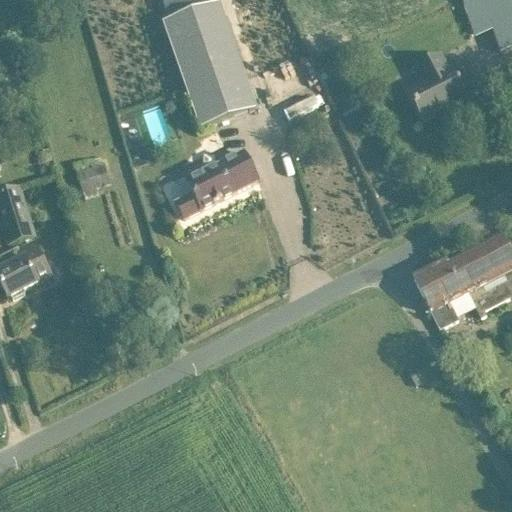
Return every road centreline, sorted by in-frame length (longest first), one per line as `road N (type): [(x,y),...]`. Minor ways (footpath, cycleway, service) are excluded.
road 1 (unclassified): [(0,462),(387,262)]
road 2 (unclassified): [(511,484),(387,262)]
road 3 (unclassified): [(387,262),(511,198)]
